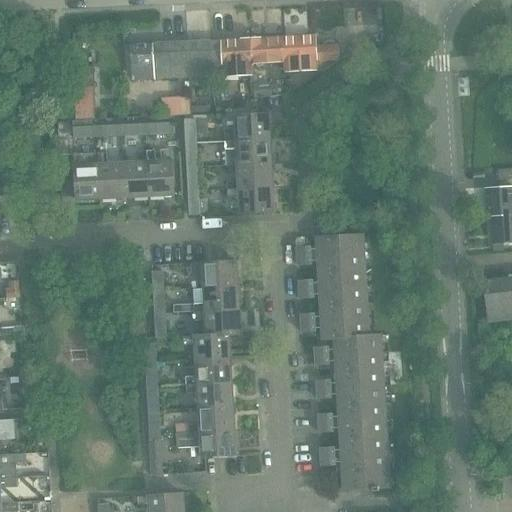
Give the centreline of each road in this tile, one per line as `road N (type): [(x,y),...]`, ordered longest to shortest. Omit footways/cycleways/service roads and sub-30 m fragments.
road 1 (residential): [(226,511),(232,499),(264,493),(278,476),(274,385),(284,343),(276,238),(263,231),(67,244)]
road 2 (tertiary): [(461,511),(433,45),(441,0)]
